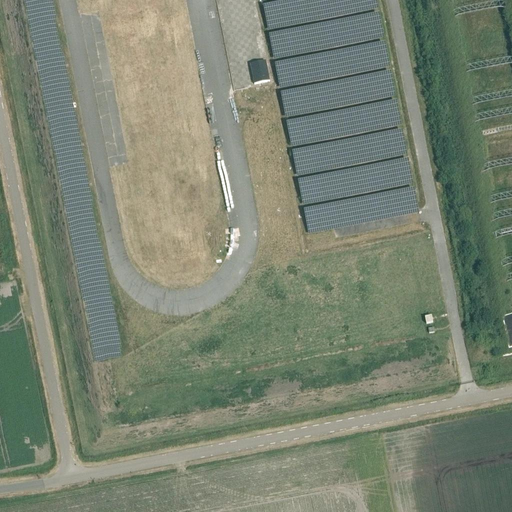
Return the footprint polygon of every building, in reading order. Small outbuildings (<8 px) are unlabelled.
[(258,0),(259,4),(264,31),(316,21),(311,0),(258,0)] [(265,36),(270,60),(302,53),(299,41),(296,42),(294,30),(265,36)] [(250,65),(254,85),(270,82),(266,62),(250,65)] [(285,87),(283,72),(287,71),(286,63),(272,65),(276,88),(285,87)] [(296,138),(291,139),(289,130),(294,130),(293,128),(289,129),(288,123),(284,124),(287,147),(297,146),(296,138)] [(503,349),(511,347),(511,313),(497,316),(503,349)] [(431,316),(422,317),(423,324),(432,323),(431,316)]
